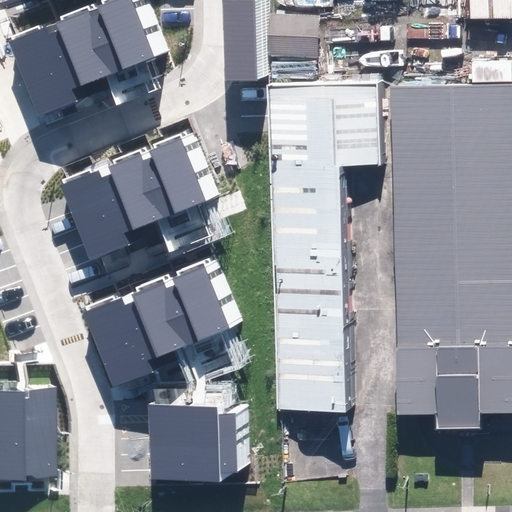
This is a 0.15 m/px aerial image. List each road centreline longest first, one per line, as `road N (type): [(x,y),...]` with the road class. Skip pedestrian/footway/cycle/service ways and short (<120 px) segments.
road 1 (residential): [(209,0),(210,52),(199,79),(24,160),(12,198),(47,292)]
road 2 (residential): [(47,292),(89,406),(93,511)]
road 3 (residential): [(47,292),(227,223)]
